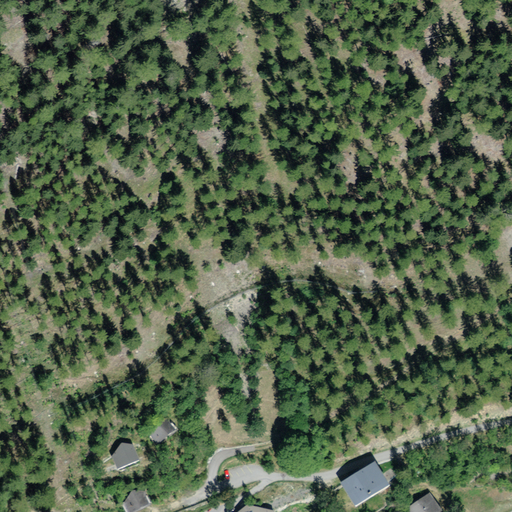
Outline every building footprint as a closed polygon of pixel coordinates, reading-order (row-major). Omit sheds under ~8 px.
[(160,423),(153,435),(162,447),(178,433),(169,421),(160,423)] [(132,450),(122,461),(129,474),(148,463),(140,450),(132,450)] [(374,464),(343,483),(354,502),(386,483),(374,464)] [(139,495),(129,506),(132,511),(147,511),(155,508),(147,495),(139,495)] [(429,495),(409,509),(410,511),(435,511),(439,510),(429,495)]
